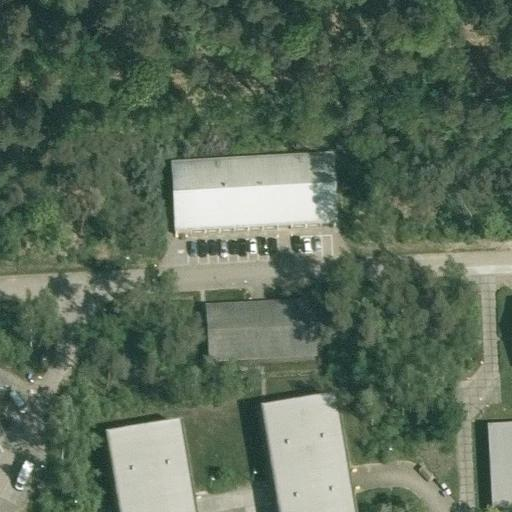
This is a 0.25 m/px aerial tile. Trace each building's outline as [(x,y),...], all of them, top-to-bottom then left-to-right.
[(173,237),(336,229),(333,161),(170,170),(173,237)] [(0,387),(0,412),(11,393),(0,387)] [(260,416),(276,511),(354,511),(335,403),(260,416)] [(105,443),(117,511),(194,511),(180,429),(105,443)] [(511,511),(511,429),(490,431),(493,511),(511,511)]
